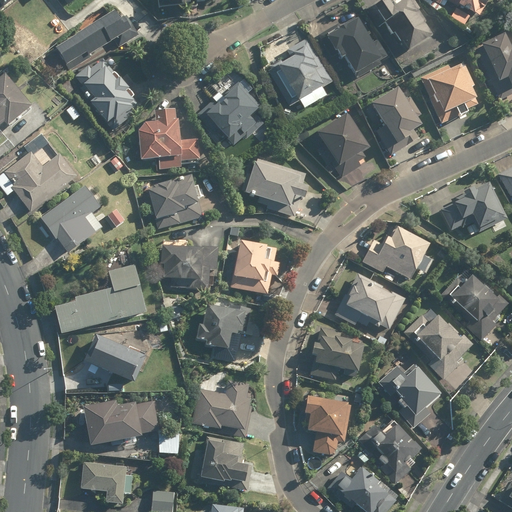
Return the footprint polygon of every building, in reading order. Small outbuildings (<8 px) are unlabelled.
[(0,0),(0,10),(3,14),(19,0),(0,0)] [(391,0),(384,0),(370,10),(382,27),(388,23),(409,53),(436,35),(412,0),(398,0),(394,3),(391,0)] [(433,0),(440,4),(442,0),(447,0),(481,20),(492,0),(433,0)] [(136,28),(128,15),(123,18),(121,16),(118,18),(115,13),(57,47),(67,64),(88,51),(90,55),(136,28)] [(341,26),(339,24),(320,36),(333,58),(340,54),(343,59),(346,56),(357,76),(389,57),(369,23),(367,25),(360,14),(341,26)] [(511,40),(510,35),(476,49),(498,102),(511,95),(511,40)] [(292,58),(269,67),(291,107),(302,101),(307,108),(328,96),(324,88),(333,83),(308,39),(287,50),(292,58)] [(96,100),(92,104),(110,122),(114,118),(117,121),(134,106),(132,104),(135,101),(128,92),(131,89),(121,77),(118,80),(113,74),(116,71),(115,70),(104,59),(94,69),(90,65),(77,77),(79,79),(75,83),(79,87),(81,85),(83,88),(82,89),(87,95),(89,93),(96,100)] [(463,64),(424,80),(443,124),(482,108),(463,64)] [(33,106),(7,74),(0,79),(0,128),(7,123),(9,126),(33,106)] [(215,99),(196,117),(225,151),(233,144),(230,141),(244,127),(250,132),(258,124),(251,117),(255,114),(248,107),(256,99),(240,83),(225,98),(220,93),(214,98),(215,99)] [(377,130),(395,156),(407,148),(403,141),(414,134),(412,131),(422,124),(419,119),(423,116),(410,97),(406,99),(399,89),(374,106),(386,124),(377,130)] [(82,116),(74,105),(66,111),(74,122),(82,116)] [(136,122),(138,161),(157,160),(157,171),(183,169),(183,162),(201,161),(200,139),(183,140),(182,119),(177,120),(177,110),(152,111),(152,121),(136,122)] [(343,179),(347,176),(368,163),(362,153),(371,148),(348,113),(319,132),(327,145),(319,150),(329,165),(333,163),(343,179)] [(52,144),(43,133),(32,141),(42,153),(52,144)] [(37,151),(5,176),(32,211),(79,174),(62,152),(46,164),(37,151)] [(116,157),(111,161),(113,164),(111,167),(116,173),(124,166),(116,157)] [(256,195),(268,199),(265,209),(298,219),(301,209),(293,207),(296,196),(304,198),(308,186),(300,184),(304,173),(259,159),(247,194),(256,197),(256,195)] [(511,167),(500,174),(511,196),(511,195),(511,167)] [(187,207),(200,203),(198,198),(202,198),(199,187),(195,188),(192,176),(148,189),(157,219),(188,210),(187,207)] [(508,225),(491,181),(460,194),(463,200),(442,208),(451,231),(469,224),(467,218),(474,215),(477,223),(468,227),(470,233),(490,225),(492,232),(508,225)] [(85,187),(42,219),(57,239),(59,237),(71,253),(86,241),(76,227),(101,208),(85,187)] [(125,221),(116,211),(108,218),(117,228),(125,221)] [(431,244),(395,225),(384,245),(373,240),(363,261),(385,272),(388,267),(412,280),(431,244)] [(267,260),(268,247),(235,241),(233,288),(269,295),(270,287),(265,287),(266,277),(279,278),(280,261),(267,260)] [(165,265),(164,278),(172,278),(171,288),(210,290),(211,270),(219,270),(220,247),(195,246),(195,248),(163,246),(162,264),(165,265)] [(115,289),(74,299),(75,302),(58,306),(64,333),(147,312),(135,264),(110,270),(115,289)] [(380,328),(382,324),(391,329),(408,294),(392,286),(390,291),(358,275),(343,305),(337,317),(357,327),(359,322),(370,328),(372,324),(380,328)] [(473,275),(453,295),(473,314),(464,322),(481,339),(496,324),(489,317),(496,310),(500,315),(509,306),(498,295),(496,297),(473,275)] [(244,326),(246,313),(241,312),(242,307),(230,305),(229,309),(208,306),(205,325),(201,324),(198,339),(209,341),(208,346),(231,350),(234,335),(239,336),(240,325),(244,326)] [(461,339),(432,309),(424,317),(431,325),(427,328),(423,324),(415,332),(438,356),(430,364),(444,379),(460,365),(451,355),(456,350),(462,357),(474,346),(465,335),(461,339)] [(170,332),(166,317),(157,320),(161,334),(170,332)] [(313,355),(315,356),(312,376),(337,380),(339,368),(361,372),(365,346),(354,344),(355,339),(348,337),(349,332),(324,328),(318,327),(313,355)] [(98,334),(85,361),(136,384),(148,357),(98,334)] [(389,338),(380,334),(376,345),(385,349),(389,338)] [(442,395),(416,364),(404,374),(397,366),(379,381),(391,396),(397,390),(409,404),(401,412),(415,428),(427,418),(422,413),(442,395)] [(223,426),(248,430),(252,398),(247,397),(249,384),(230,381),(228,394),(197,390),(192,424),(223,429),(223,426)] [(309,396),(306,421),(310,422),(309,430),(316,431),(314,445),(318,454),(331,456),(338,449),(340,441),(343,442),(349,402),(309,396)] [(160,430),(155,401),(139,404),(139,401),(118,405),(117,400),(86,406),(93,446),(145,437),(145,433),(160,430)] [(375,428),(359,442),(370,455),(379,446),(388,456),(378,464),(397,484),(419,464),(414,459),(424,450),(401,424),(385,439),(375,428)] [(161,432),(160,453),(180,454),(181,433),(161,432)] [(205,456),(203,478),(246,481),(248,464),(243,464),(245,443),(225,441),(225,440),(208,438),(206,456),(205,456)] [(108,503),(124,504),(125,494),(132,494),(134,476),(127,475),(128,467),(86,463),(83,489),(109,491),(108,503)] [(344,472),(331,486),(354,507),(357,504),(364,511),(374,511),(391,494),(362,468),(352,479),(344,472)] [(511,482),(501,500),(511,506),(511,482)] [(154,492),(153,511),(173,511),(175,493),(154,492)]
